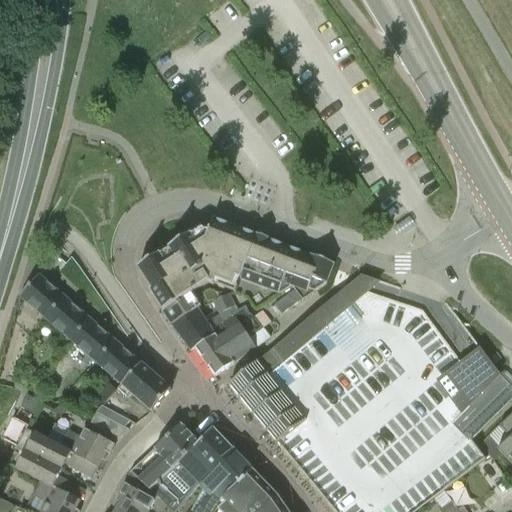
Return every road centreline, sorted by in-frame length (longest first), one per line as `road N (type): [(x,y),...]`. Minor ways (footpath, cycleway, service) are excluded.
road 1 (residential): [(174,355),(122,271),(131,226),(157,205),(186,198),(278,228)]
road 2 (secondary): [(8,224),(31,176),(65,0)]
road 3 (secondary): [(40,0),(8,224)]
road 4 (residential): [(441,255),(391,267),(278,228)]
road 5 (residential): [(95,511),(123,459),(182,403),(206,397)]
road 6 (residential): [(305,511),(206,397)]
road 7 (residential): [(206,397),(320,306)]
road 8 (tertiary): [(445,103),(506,211)]
